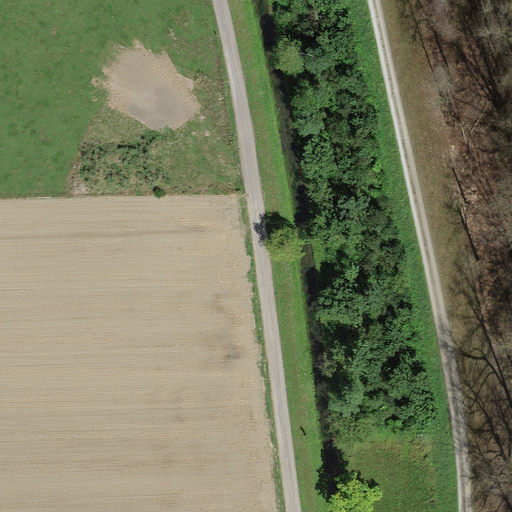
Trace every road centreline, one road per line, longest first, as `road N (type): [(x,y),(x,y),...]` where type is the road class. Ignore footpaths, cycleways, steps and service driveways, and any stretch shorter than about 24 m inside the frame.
road 1 (track): [(373,0),(461,421),(464,511)]
road 2 (track): [(296,511),(249,149),(215,0)]
